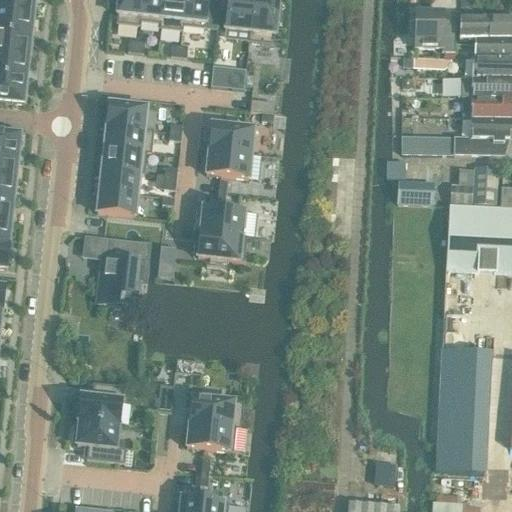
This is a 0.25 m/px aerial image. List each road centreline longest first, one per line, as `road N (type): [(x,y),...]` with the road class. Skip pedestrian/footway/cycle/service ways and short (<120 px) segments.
road 1 (tertiary): [(25,511),(78,0)]
road 2 (track): [(333,511),(369,0)]
